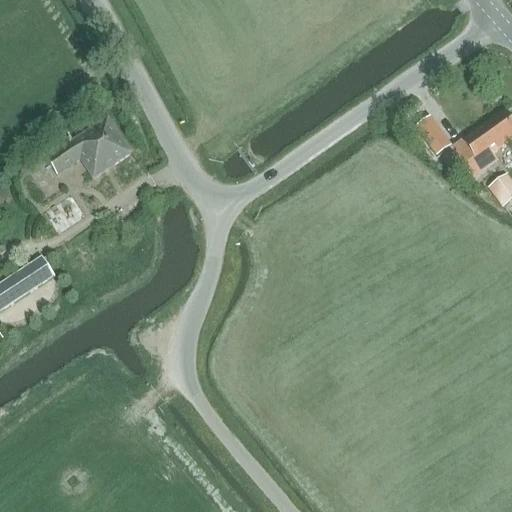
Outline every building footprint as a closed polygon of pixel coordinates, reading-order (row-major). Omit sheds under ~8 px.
[(451,150),(455,156),(456,155),(461,152),(465,149),(466,148),(464,145),(502,118),(500,115),(451,150)] [(490,156),(511,140),(511,131),(502,118),(464,145),(466,148),(465,149),(461,152),(456,155),(455,156),(473,181),(496,164),(490,156)] [(56,179),(79,164),(91,183),(131,156),(107,119),(44,161),(56,179)] [(415,130),(435,158),(451,147),(430,119),(415,130)] [(488,189),(502,208),(511,200),(511,183),(506,175),(488,189)] [(0,287),(0,315),(55,279),(42,259),(0,287)]
